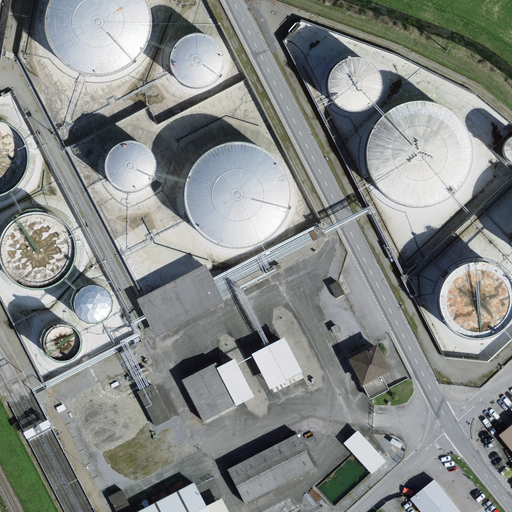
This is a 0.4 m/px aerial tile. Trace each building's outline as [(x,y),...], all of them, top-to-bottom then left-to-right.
[(65,64),(75,71),(85,75),(97,77),(109,77),(120,74),(131,68),(140,60),(147,51),(152,40),(154,28),(154,17),(151,5),(148,0),(52,0),(49,8),(47,20),(47,32),(51,44),(56,54),(65,64)] [(176,78),(182,84),(189,87),(197,88),(205,87),(212,83),(218,78),(221,71),(223,64),(222,55),(219,47),(212,40),(204,36),(195,35),(187,37),(180,41),(174,48),(171,55),(170,63),(172,71),(176,78)] [(334,102),(340,107),(347,110),(355,112),(362,110),(370,107),(375,101),(379,95),(381,87),(380,78),(376,70),(370,64),(362,60),(353,58),(344,60),(337,65),(332,71),(328,78),(328,87),(329,95),(334,102)] [(382,194),(391,201),(402,205),(414,207),(426,207),(437,204),(448,198),(457,190),(464,181),(469,170),(471,158),(471,147),(468,135),(463,124),(455,115),(445,107),(434,102),(422,100),(410,100),(398,103),(387,109),(378,117),(371,127),(366,138),(364,150),(364,162),(368,174),(373,184),(382,194)] [(0,195),(2,196),(11,192),(19,185),(26,177),(30,168),(31,158),(30,148),(26,138),(20,130),(12,124),(3,120),(0,119),(0,195)] [(111,184),(118,189),(125,193),(133,194),(140,192),(147,189),(153,184),(157,177),(159,169),(158,160),(154,152),(148,146),(140,142),(131,141),(122,143),(115,147),(110,153),(106,161),(105,169),(107,177),(111,184)] [(202,237),(212,244),(223,248),(235,250),(247,250),(258,247),(269,241),(278,233),(285,224),(290,213),(292,202),(292,190),(289,178),(284,167),(276,158),(266,150),(255,145),(243,143),(230,143),(219,146),(208,152),(199,160),(191,170),(187,181),(184,193),(185,205),(188,217),(194,227),(202,237)] [(11,278),(20,285),(29,289),(39,290),(49,289),(59,285),(67,279),(73,270),(77,261),(79,251),(77,241),(73,231),(67,223),(60,217),(51,213),(41,211),(31,212),(21,215),(13,221),(6,228),(2,238),(0,245),(0,255),(0,259),(4,270),(11,278)] [(450,329),(458,336),(468,339),(478,341),(488,339),(498,335),(506,329),(511,321),(511,281),(506,274),(499,268),(490,263),(480,262),(470,263),(460,266),(452,271),(445,279),(440,288),(438,299),(439,310),(443,320),(450,329)] [(208,265),(139,299),(158,337),(226,303),(208,265)] [(80,316),(86,321),(93,323),(100,322),(106,319),(111,314),(114,307),(114,300),(112,294),(108,289),(103,286),(97,284),(91,285),(85,287),(80,291),(77,297),(75,304),(77,310),(80,316)] [(52,354),(57,359),(64,361),(71,360),(78,357),(83,352),(86,345),(86,338),(83,332),(79,327),(74,324),(68,322),(62,323),(57,325),(52,329),(48,335),(47,341),(48,348),(52,354)] [(287,337),(254,353),(271,388),(304,371),(287,337)] [(380,344),(351,359),(371,398),(391,388),(384,375),(393,370),(380,344)] [(218,362),(183,380),(205,422),(256,396),(237,357),(220,366),(218,362)] [(154,383),(138,391),(157,426),(172,419),(154,383)] [(511,427),(502,436),(511,447),(511,427)] [(359,430),(345,443),(373,474),(387,461),(359,430)] [(299,434),(229,469),(247,504),(316,468),(299,434)] [(462,511),(436,481),(414,499),(424,511),(462,511)] [(196,482),(138,511),(231,511),(223,497),(208,505),(196,482)] [(109,493),(118,511),(120,511),(132,506),(123,487),(109,493)]
